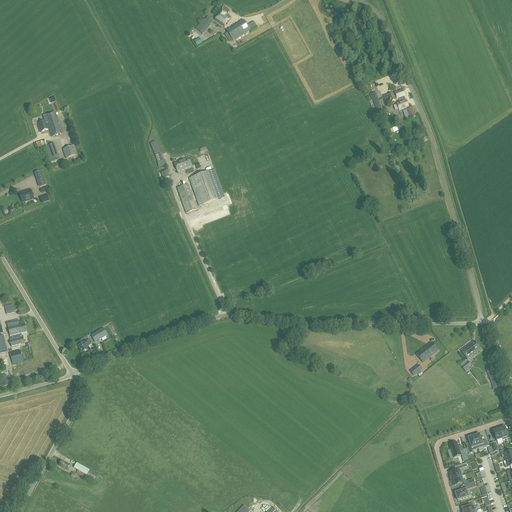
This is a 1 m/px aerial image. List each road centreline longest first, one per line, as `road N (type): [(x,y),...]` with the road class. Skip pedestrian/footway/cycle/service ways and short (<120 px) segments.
road 1 (unclassified): [(71,373),(224,314),(315,325),(488,322)]
road 2 (track): [(385,0),(435,127),(492,319)]
road 3 (unclassified): [(18,511),(77,404),(71,373)]
road 4 (unknown): [(224,314),(168,177)]
road 5 (residential): [(511,424),(438,443),(455,511)]
road 6 (unclassified): [(71,373),(0,254)]
